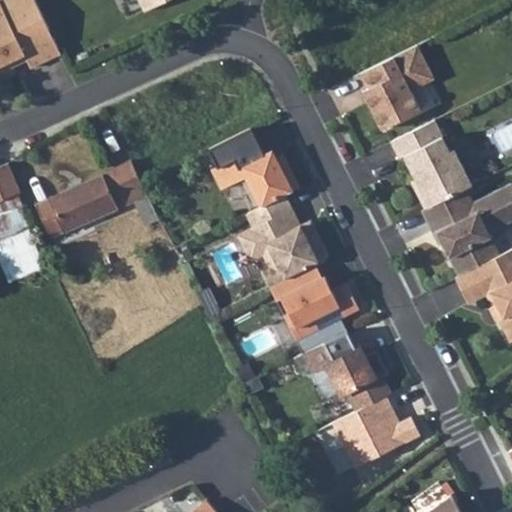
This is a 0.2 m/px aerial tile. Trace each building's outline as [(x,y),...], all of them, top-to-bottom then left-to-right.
[(0,0),(0,63),(24,52),(26,58),(30,66),(60,52),(35,0),(0,0)] [(139,0),(145,10),(166,0),(139,0)] [(433,76),(417,42),(408,46),(425,80),(433,76)] [(408,46),(361,69),(368,84),(365,86),(370,97),(367,99),(380,126),(419,107),(409,87),(425,80),(408,46)] [(0,63),(0,70),(26,58),(24,52),(0,63)] [(401,152),(405,150),(422,183),(417,185),(426,203),(468,183),(474,181),(456,145),(452,147),(444,132),(444,131),(437,115),(393,136),(401,152)] [(264,199),(288,187),(301,180),(290,158),(285,155),(281,155),(278,151),(275,148),(271,147),(268,147),(254,120),(225,135),(229,143),(215,149),(220,159),(215,161),(225,181),(249,169),(264,199)] [(211,141),(215,149),(229,143),(225,135),(211,141)] [(96,178),(37,204),(51,238),(133,203),(146,228),(161,221),(130,160),(96,178)] [(0,202),(20,193),(7,163),(0,165),(0,202)] [(435,228),(438,227),(460,271),(501,250),(490,228),(511,216),(511,179),(475,198),(468,183),(426,203),(423,205),(435,228)] [(249,207),(256,221),(295,201),(288,187),(264,199),(249,207)] [(304,218),(295,201),(256,221),(241,228),(250,247),(261,250),(266,248),(272,259),(279,256),(287,272),(318,256),(332,249),(317,219),(303,226),(301,220),(304,218)] [(301,220),(303,226),(317,219),(314,213),(304,218),(301,220)] [(511,245),(501,250),(460,271),(457,272),(470,298),(487,290),(494,303),(498,300),(504,312),(499,314),(511,338),(511,336),(511,245)] [(273,279),(287,272),(279,256),(272,259),(271,259),(263,263),(273,279)] [(287,272),(273,279),(279,294),(284,292),(290,307),(286,309),(305,351),(348,327),(341,312),(360,302),(348,278),(336,284),(331,273),(328,275),(318,256),(287,272)] [(354,408),(385,393),(390,390),(380,366),(384,364),(376,347),(364,352),(361,343),(356,345),(348,327),(305,351),(312,368),(326,362),(340,391),(345,388),(354,408)] [(354,408),(331,420),(353,464),(418,432),(410,414),(398,420),(385,393),(354,408)] [(465,511),(454,489),(422,511),(465,511)] [(221,511),(219,510),(208,496),(191,510),(192,511),(221,511)]
